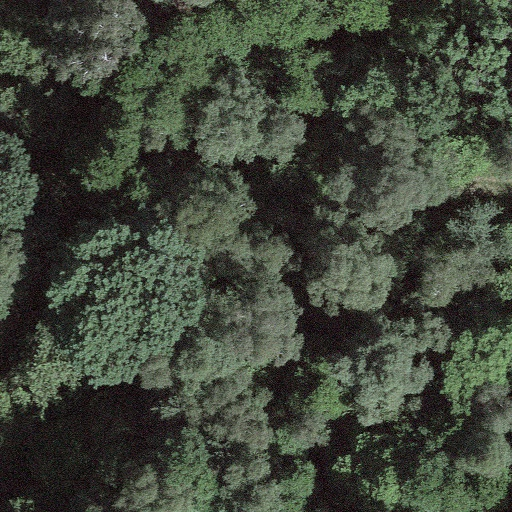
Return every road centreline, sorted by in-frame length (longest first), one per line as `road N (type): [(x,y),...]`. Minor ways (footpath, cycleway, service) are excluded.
road 1 (track): [(511,193),(377,199),(304,216),(229,251),(137,314),(37,470),(0,495)]
road 2 (track): [(0,343),(54,260),(182,0)]
